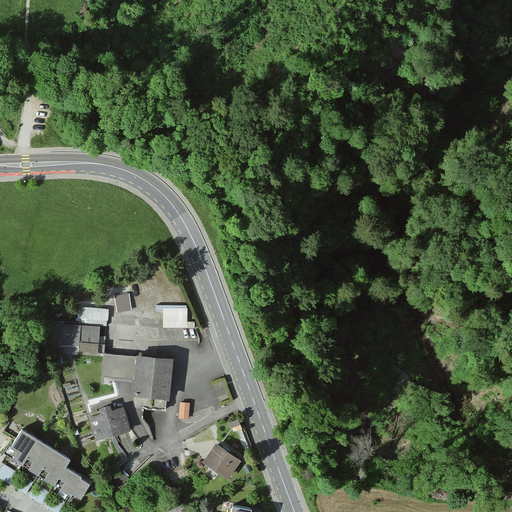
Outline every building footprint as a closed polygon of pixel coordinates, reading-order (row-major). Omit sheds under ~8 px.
[(129,292),(114,295),(117,311),(132,309),(129,292)] [(156,311),(163,311),(163,327),(194,327),(194,321),(187,321),(187,305),(156,305),(156,311)] [(106,310),(76,309),(76,325),(46,323),(45,346),(77,347),(77,355),(94,355),(95,326),(105,326),(106,310)] [(132,395),(171,398),(174,354),(137,351),(137,355),(102,353),(101,378),(133,380),(132,395)] [(190,401),(180,401),(179,417),(189,418),(190,401)] [(92,441),(125,430),(117,406),(105,410),(104,405),(92,409),(94,414),(84,418),(92,441)] [(69,458),(20,430),(11,447),(17,451),(13,458),(23,464),(27,457),(33,460),(28,468),(39,474),(43,467),(48,471),(44,478),(54,484),(59,477),(65,480),(60,488),(70,494),(71,492),(79,497),(88,482),(80,477),(81,475),(65,466),(69,458)] [(235,460),(209,445),(198,463),(223,478),(235,460)] [(3,463),(0,471),(0,476),(11,480),(15,467),(3,463)] [(129,476),(121,470),(108,484),(115,490),(129,476)] [(42,499),(44,488),(33,486),(30,497),(42,499)]
